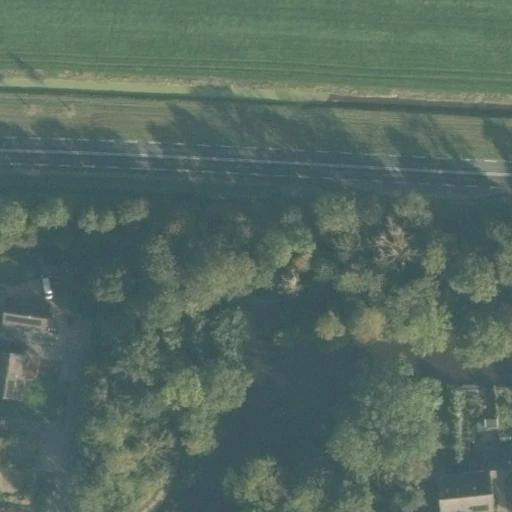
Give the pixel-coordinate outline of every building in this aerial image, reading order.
[(43,249),(42,264),(63,266),(64,251),(43,249)] [(46,304),(31,302),(10,299),(8,315),(0,313),(0,338),(16,341),(17,328),(42,332),(46,304)] [(0,395),(22,399),(28,357),(9,354),(11,340),(0,338),(0,395)] [(485,429),(497,428),(496,419),(484,420),(485,429)] [(511,448),(500,450),(503,477),(511,475),(511,448)] [(483,472),(463,474),(466,511),(481,511),(493,511),(489,478),(503,477),(500,450),(481,452),(483,472)] [(466,511),(463,474),(443,477),(441,457),(421,459),(424,486),(437,484),(440,511),(466,511)]
